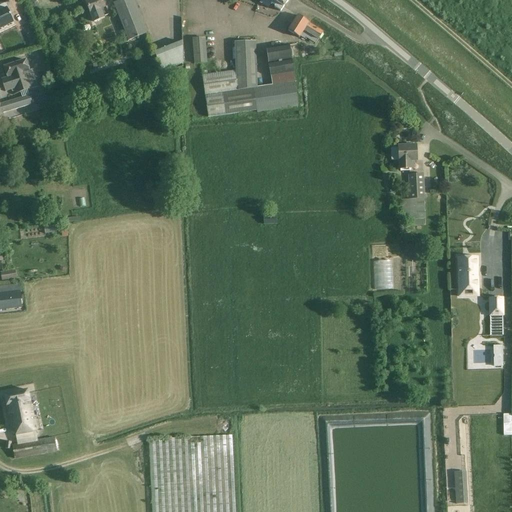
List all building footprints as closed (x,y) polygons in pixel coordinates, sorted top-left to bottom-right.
[(108,15),(105,9),(101,0),(89,0),(85,1),(91,14),(94,22),(104,18),(104,17),(108,15)] [(134,0),(122,0),(114,3),(128,41),(147,34),(134,0)] [(274,7),(281,11),(283,8),(288,0),(261,0),(260,3),(268,8),(271,4),(272,4),(272,3),(276,5),(274,7)] [(5,9),(0,11),(0,32),(14,25),(5,9)] [(306,38),(315,44),(323,32),(309,23),(298,15),(288,30),(299,38),(300,36),(305,39),(306,38)] [(193,37),(193,64),(207,63),(206,37),(193,37)] [(154,52),(162,72),(182,64),(182,42),(154,52)] [(236,71),(202,76),(208,117),(298,107),(294,83),(295,82),(292,59),(289,45),(267,49),(271,76),(272,76),(274,86),(257,88),(255,42),(235,43),(236,71)] [(26,60),(4,67),(8,78),(0,80),(4,92),(13,89),(15,95),(38,87),(33,70),(30,71),(26,60)] [(0,117),(3,116),(2,113),(32,104),(29,95),(0,104),(0,99),(0,100),(0,98),(0,117)] [(399,161),(400,169),(412,169),(412,161),(417,161),(416,145),(399,146),(399,148),(391,148),(391,160),(399,160),(399,161)] [(407,220),(408,226),(423,226),(423,220),(425,220),(424,199),(423,175),(409,175),(410,199),(402,200),(403,220),(407,220)] [(264,216),(264,224),(276,224),(276,215),(264,216)] [(458,258),(459,297),(469,297),(469,290),(478,290),(477,258),(478,258),(478,257),(457,258),(458,258)] [(393,288),(393,260),(374,260),(375,289),(393,288)] [(16,270),(1,272),(2,280),(17,278),(16,270)] [(0,309),(22,307),(20,284),(0,286),(0,309)] [(490,316),(491,336),(504,336),(503,316),(503,298),(489,298),(489,299),(490,316)] [(451,323),(451,341),(462,341),(461,323),(451,323)] [(27,390),(4,395),(7,407),(5,407),(10,430),(36,424),(32,403),(30,403),(27,390)] [(511,414),(503,414),(503,435),(511,435),(511,414)] [(149,440),(152,511),(236,511),(233,436),(149,440)] [(57,452),(54,437),(12,445),(15,460),(57,452)] [(462,472),(455,472),(456,504),(463,504),(462,472)]
